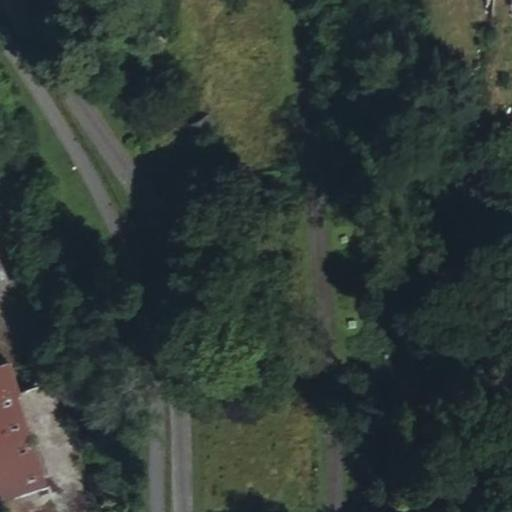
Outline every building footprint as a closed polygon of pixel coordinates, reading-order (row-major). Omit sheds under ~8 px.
[(167,153),(174,167),(196,156),(190,142),(167,153)] [(386,323),(401,439),(426,434),(410,319),(386,323)] [(5,358),(0,359),(0,511),(80,511),(80,509),(80,487),(79,470),(77,454),(70,431),(64,423),(57,413),(49,402),(38,388),(36,383),(15,389),(5,358)] [(66,374),(57,377),(68,389),(71,388),(66,374)] [(57,377),(52,378),(57,392),(68,389),(57,377)] [(52,378),(36,383),(38,388),(49,402),(57,413),(64,423),(70,431),(57,392),(52,378)] [(411,452),(413,460),(422,458),(421,450),(411,452)] [(80,509),(80,511),(95,511),(94,509),(99,508),(94,491),(89,493),(77,454),(79,470),(80,487),(80,509)]
